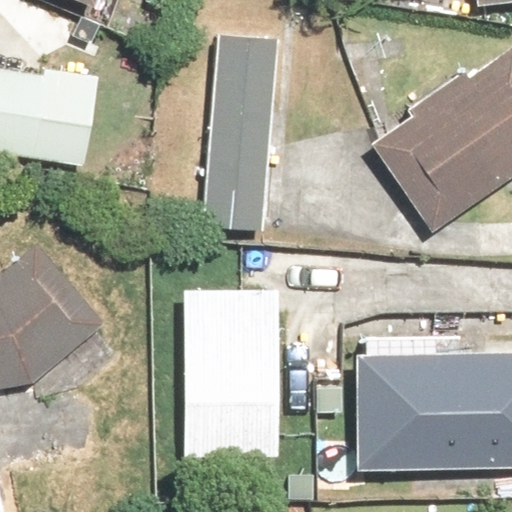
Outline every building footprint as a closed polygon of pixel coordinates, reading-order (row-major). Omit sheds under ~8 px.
[(273,37),(216,33),(202,226),(259,230),(273,37)] [(511,45),(372,139),(432,228),(511,174),(511,45)] [(46,72),(0,64),(0,147),(32,153),(46,72)] [(41,242),(0,275),(0,382),(33,377),(105,317),(41,242)] [(282,288),(185,288),(186,454),(284,453),(282,288)] [(511,353),(355,354),(355,469),(511,469),(511,353)]
